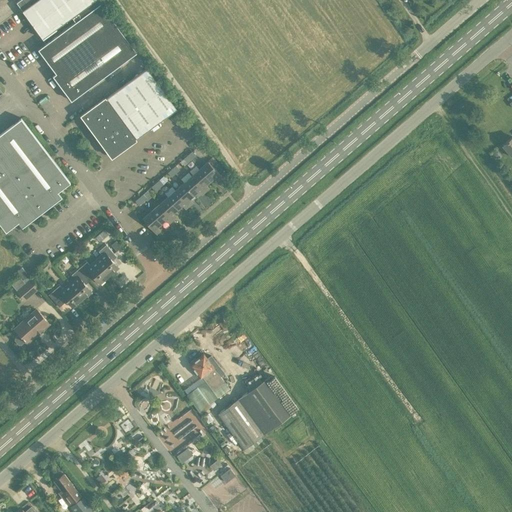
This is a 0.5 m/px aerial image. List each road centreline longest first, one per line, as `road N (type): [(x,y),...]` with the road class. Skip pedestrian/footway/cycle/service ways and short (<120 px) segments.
road 1 (secondary): [(511,0),(0,443)]
road 2 (unclassified): [(0,474),(511,37)]
road 3 (unclassified): [(161,276),(480,0)]
road 4 (unclassified): [(161,276),(0,56)]
road 5 (track): [(254,193),(109,0)]
road 6 (track): [(280,237),(417,420)]
road 7 (unclassified): [(22,397),(161,276)]
road 8 (unknown): [(114,375),(211,511)]
road 9 (track): [(433,105),(511,216)]
